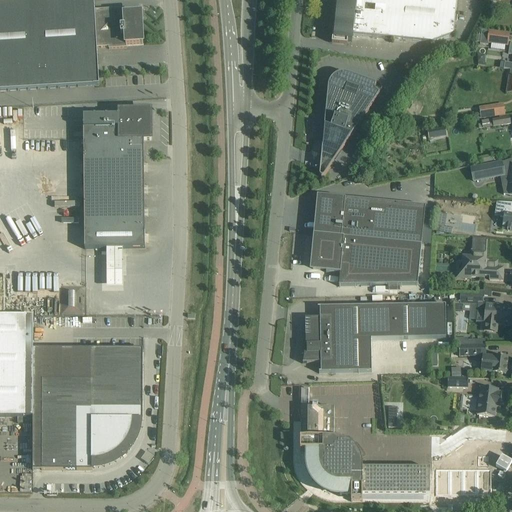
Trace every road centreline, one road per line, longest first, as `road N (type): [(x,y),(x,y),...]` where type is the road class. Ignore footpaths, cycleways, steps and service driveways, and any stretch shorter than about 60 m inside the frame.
road 1 (unclassified): [(0,504),(118,504),(150,489),(173,459),(183,108),(172,0)]
road 2 (unclassified): [(300,405),(274,402),(260,383),(285,111)]
road 3 (unknown): [(27,504),(35,468),(111,465),(119,457),(143,417),(154,325),(177,321)]
road 4 (tertiary): [(236,213),(227,365)]
road 5 (tertiary): [(245,511),(229,486),(227,365)]
